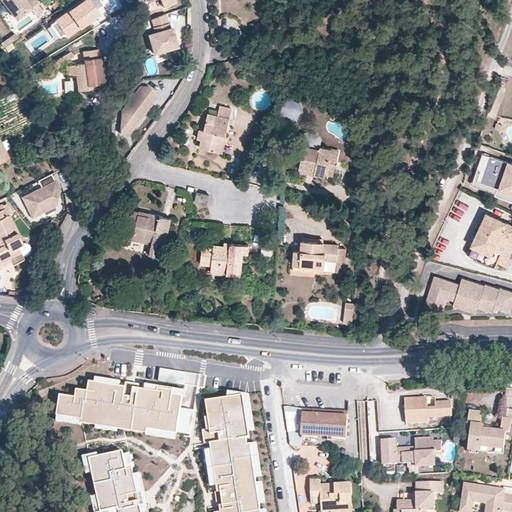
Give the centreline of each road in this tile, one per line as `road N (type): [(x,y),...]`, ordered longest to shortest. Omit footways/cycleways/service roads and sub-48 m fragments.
road 1 (tertiary): [(78,344),(114,339),(328,361),(511,363)]
road 2 (unclassified): [(511,23),(394,276),(378,352)]
road 3 (tertiary): [(378,352),(77,325)]
road 4 (track): [(429,0),(439,84),(404,190),(394,276)]
road 5 (residential): [(196,0),(194,74),(131,166)]
road 6 (track): [(271,355),(295,511)]
road 7 (tertiary): [(511,340),(378,352)]
road 8 (residential): [(131,166),(256,194)]
road 9 (residential): [(131,166),(65,267)]
